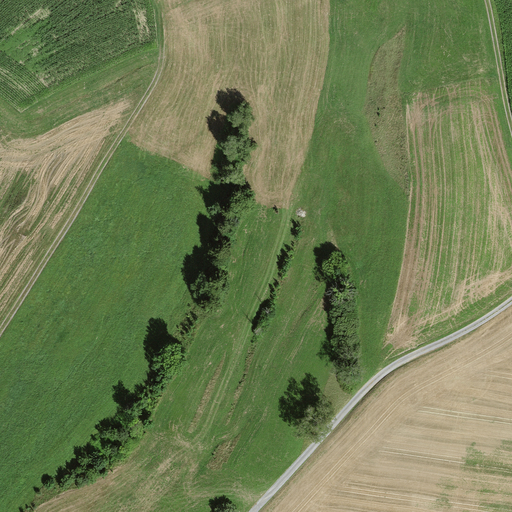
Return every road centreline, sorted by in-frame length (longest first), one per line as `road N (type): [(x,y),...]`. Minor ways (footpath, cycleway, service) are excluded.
road 1 (track): [(0,334),(156,83),(164,33),(158,0)]
road 2 (track): [(511,299),(372,379),(253,511)]
road 3 (track): [(486,0),(511,128)]
